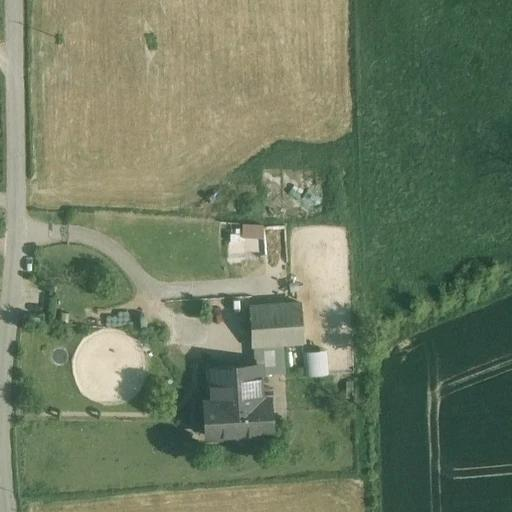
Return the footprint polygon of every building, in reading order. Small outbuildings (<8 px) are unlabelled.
[(242,236),(263,235),(263,221),(241,222),(242,236)] [(285,239),(286,225),(265,224),(264,238),(285,239)] [(301,342),(299,302),(250,305),(252,345),(259,345),(281,343),(301,342)] [(281,343),(259,345),(259,364),(260,371),(283,370),(281,343)] [(327,374),(326,349),(302,350),(303,375),(327,374)] [(208,366),(210,401),(262,398),(260,371),(259,364),(208,366)] [(269,398),(262,398),(210,401),(204,401),(205,435),(270,432),(269,398)]
